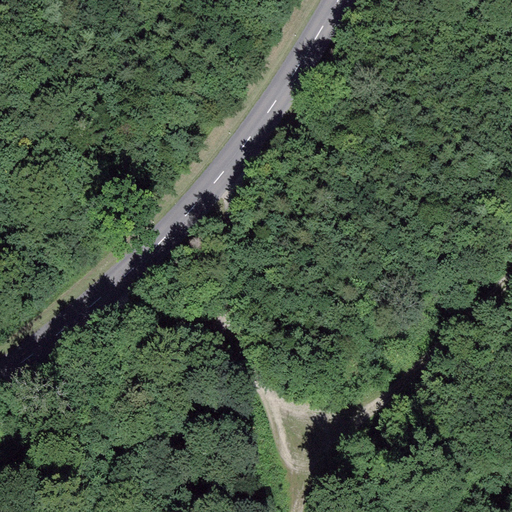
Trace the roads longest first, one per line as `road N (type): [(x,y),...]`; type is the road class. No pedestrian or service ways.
road 1 (tertiary): [(0,382),(116,302),(219,185),(335,0)]
road 2 (track): [(511,276),(377,398),(324,413),(263,389),(237,350),(116,302)]
road 3 (track): [(232,166),(237,350)]
